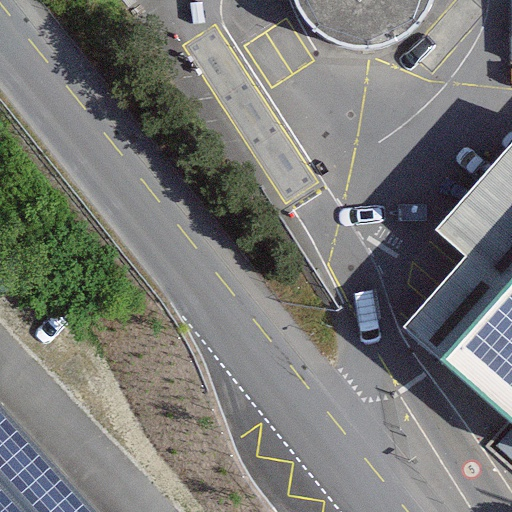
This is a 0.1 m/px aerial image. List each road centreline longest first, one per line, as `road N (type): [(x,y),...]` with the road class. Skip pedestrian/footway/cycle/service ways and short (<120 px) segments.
road 1 (unclassified): [(383,511),(0,32)]
road 2 (unknown): [(0,343),(156,511)]
